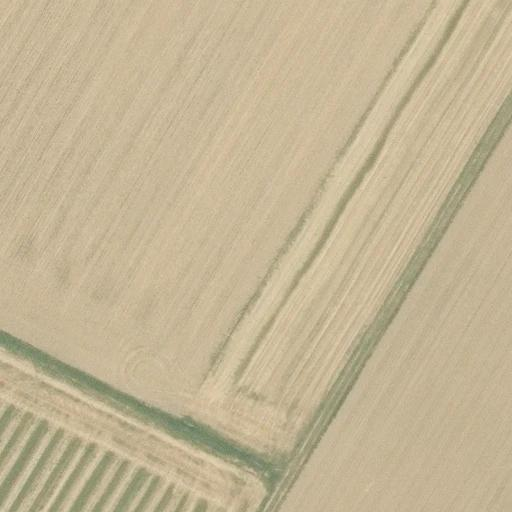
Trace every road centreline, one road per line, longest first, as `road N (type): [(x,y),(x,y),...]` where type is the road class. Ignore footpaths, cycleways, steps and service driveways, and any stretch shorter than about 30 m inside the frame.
road 1 (track): [(287,511),(511,135)]
road 2 (track): [(297,495),(0,347)]
